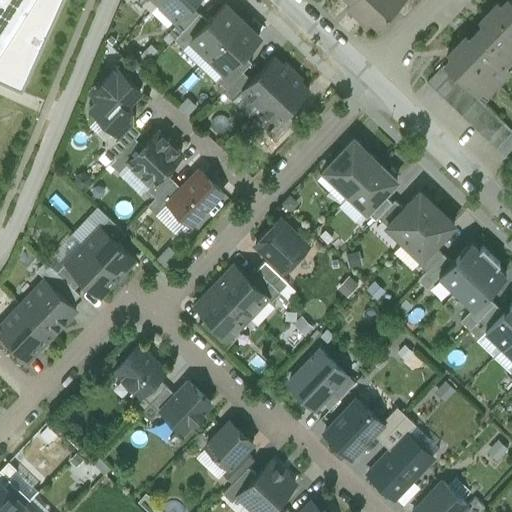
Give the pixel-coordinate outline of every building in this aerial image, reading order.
[(0,0),(0,81),(22,92),(63,0),(0,0)] [(194,0),(160,0),(159,2),(177,19),(191,4),(194,0)] [(352,0),(357,4),(352,9),(357,14),(370,0),(352,0)] [(370,0),(357,14),(363,19),(367,14),(379,25),(396,7),(403,0),(370,0)] [(403,0),(396,7),(405,16),(420,0),(403,0)] [(511,0),(506,0),(502,4),(498,0),(489,10),(511,32),(511,0)] [(224,3),(208,21),(191,38),(192,39),(208,55),(242,20),(224,3)] [(191,4),(177,19),(180,21),(169,33),(175,38),(199,13),(191,4)] [(508,60),(511,56),(511,32),(489,10),(480,20),(483,24),(477,30),(508,60)] [(208,21),(199,13),(175,38),(184,48),(192,39),(191,38),(208,21)] [(259,36),(242,20),(208,55),(225,70),(226,71),(243,53),(259,36)] [(492,77),(508,60),(477,30),(470,37),(467,34),(457,44),(492,77)] [(476,94),(492,77),(457,44),(448,53),(451,57),(444,64),(452,72),(461,80),(470,88),(476,94)] [(98,57),(104,63),(113,54),(107,48),(98,57)] [(251,62),(243,53),(226,71),(225,70),(217,78),(226,88),(243,71),(251,62)] [(274,55),(252,79),(242,89),(260,106),(294,70),(285,61),(283,64),(274,55)] [(436,89),(452,72),(444,64),(444,63),(427,81),(436,89)] [(115,131),(119,135),(130,122),(130,111),(125,105),(140,89),(116,66),(91,92),(101,101),(93,110),(115,131)] [(303,78),(294,70),(260,106),(277,123),(286,113),(309,89),(300,81),(303,78)] [(252,79),(243,71),(226,88),(223,91),(232,100),(242,89),(252,79)] [(444,97),(461,80),(452,72),(436,89),(444,97)] [(453,106),(470,88),(461,80),(444,97),(453,106)] [(462,114),(478,96),(476,94),(470,88),(453,106),(462,114)] [(187,96),(178,106),(187,114),(196,105),(187,96)] [(470,122),(487,105),(478,96),(462,114),(470,122)] [(479,130),(496,113),(487,105),(470,122),(479,130)] [(105,141),(115,131),(93,110),(89,114),(87,118),(87,123),(90,126),(105,141)] [(295,121),(286,113),(277,123),(267,133),(276,141),(295,121)] [(488,139),(504,121),(496,113),(479,130),(488,139)] [(496,147),(511,130),(511,128),(504,121),(488,139),(496,147)] [(116,158),(135,137),(140,132),(130,122),(119,135),(115,131),(105,141),(106,148),(116,158)] [(505,155),(511,147),(511,130),(496,147),(505,155)] [(129,161),(152,183),(164,171),(181,153),(158,131),(144,146),(129,161)] [(129,161),(144,146),(135,137),(116,158),(110,163),(119,172),(129,161)] [(323,170),(349,194),(380,162),(353,138),(323,170)] [(116,158),(106,148),(97,157),(107,167),(110,163),(116,158)] [(129,161),(119,172),(142,194),(146,189),(152,183),(129,161)] [(397,179),(380,162),(349,194),(367,211),(383,194),(397,179)] [(180,236),(222,192),(199,169),(181,187),(156,214),(180,236)] [(155,197),(173,179),(164,171),(152,183),(146,189),(155,197)] [(156,214),(181,187),(173,179),(155,197),(148,205),(156,214)] [(419,190),(403,207),(386,225),(404,241),(437,206),(419,190)] [(290,212),(299,203),(290,193),(280,203),(290,212)] [(383,194),(367,211),(375,219),(378,216),(392,202),(383,194)] [(392,202),(378,216),(386,225),(403,207),(394,199),(392,202)] [(97,205),(71,233),(83,244),(101,225),(109,217),(97,205)] [(404,241),(422,258),(434,245),(455,223),(437,206),(404,241)] [(101,225),(118,242),(126,233),(109,217),(101,225)] [(308,246),(279,218),(255,243),(284,271),(308,246)] [(118,242),(101,225),(83,244),(118,278),(136,259),(118,242)] [(325,229),(319,234),(327,243),(333,237),(325,229)] [(83,244),(71,233),(44,260),(56,272),(65,263),(83,244)] [(471,240),(451,261),(439,274),(439,275),(456,291),(491,254),(482,246),(480,249),(471,240)] [(422,258),(404,241),(395,250),(413,267),(417,262),(422,258)] [(118,278),(83,244),(65,263),(82,280),(100,296),(118,278)] [(168,245),(155,258),(166,268),(178,254),(168,245)] [(443,253),(434,245),(422,258),(417,262),(426,270),(443,253)] [(362,263),(359,250),(346,253),(349,266),(362,263)] [(451,261),(443,253),(426,270),(418,279),(427,288),(439,275),(439,274),(451,261)] [(500,262),(491,254),(456,291),(473,307),(474,307),(486,294),(506,273),(497,265),(500,262)] [(265,261),(257,270),(280,292),(288,283),(265,261)] [(82,280),(65,263),(56,272),(74,289),(82,280)] [(246,276),(235,265),(215,285),(248,316),(256,324),(275,305),(271,301),(266,297),(267,296),(246,276)] [(257,270),(254,267),(246,276),(267,296),(266,297),(271,301),(280,292),(257,270)] [(76,307),(45,278),(20,304),(52,334),(69,316),(68,315),(76,307)] [(376,298),(385,290),(375,280),(366,288),(376,298)] [(248,316),(215,285),(196,305),(207,316),(228,336),(229,335),(248,316)] [(495,303),(486,294),(474,307),(473,307),(460,320),(470,328),(495,303)] [(511,302),(503,311),(485,330),(503,346),(511,336),(511,302)] [(495,303),(470,328),(479,337),(485,330),(503,311),(495,303)] [(52,334),(20,304),(0,324),(0,334),(27,360),(52,334)] [(228,336),(207,316),(199,325),(225,350),(234,340),(229,335),(228,336)] [(327,328),(320,334),(327,342),(334,335),(327,328)] [(288,342),(297,350),(309,338),(299,329),(288,342)] [(511,336),(503,346),(511,355),(511,336)] [(165,370),(139,345),(115,370),(141,395),(158,378),(165,370)] [(346,374),(320,349),(289,382),(315,407),(321,400),(346,374)] [(330,408),(355,382),(346,374),(321,400),(330,408)] [(166,386),(158,378),(141,395),(133,404),(141,412),(166,386)] [(434,391),(445,401),(456,389),(445,379),(434,391)] [(211,402),(188,381),(175,394),(160,409),(183,431),(193,422),(194,423),(203,413),(202,412),(211,402)] [(175,394),(166,386),(141,412),(150,420),(160,409),(175,394)] [(382,422),(356,398),(325,431),(351,456),(373,433),(383,423),(382,422)] [(373,433),(382,441),(406,415),(397,406),(382,422),(383,423),(373,433)] [(407,432),(408,433),(416,424),(406,415),(382,441),(390,449),(407,432)] [(253,442),(229,420),(206,445),(228,467),(245,450),(253,442)] [(408,433),(431,455),(439,446),(416,424),(408,433)] [(408,433),(407,432),(390,449),(368,472),(395,497),(412,479),(433,457),(431,455),(408,433)] [(487,450),(497,460),(508,448),(498,438),(487,450)] [(254,459),(245,450),(228,467),(223,473),(232,483),(248,466),(254,459)] [(271,460),(256,474),(237,495),(256,511),(267,511),(295,483),(271,460)] [(8,461),(0,469),(0,487),(17,469),(8,461)] [(237,495),(256,474),(248,466),(232,483),(223,492),(232,500),(237,495)] [(0,511),(17,511),(25,504),(33,496),(39,490),(17,469),(0,487),(0,511)] [(462,499),(471,490),(457,477),(448,486),(462,499)] [(395,497),(403,506),(411,497),(421,487),(412,479),(395,497)] [(448,486),(443,481),(420,505),(413,511),(460,511),(467,505),(462,499),(448,486)] [(32,511),(49,511),(33,496),(25,504),(32,511)] [(403,506),(400,509),(403,511),(413,511),(420,505),(411,497),(403,506)] [(479,511),(485,506),(475,497),(467,505),(460,511),(479,511)] [(300,511),(324,511),(322,511),(318,511),(309,503),(300,511)]
